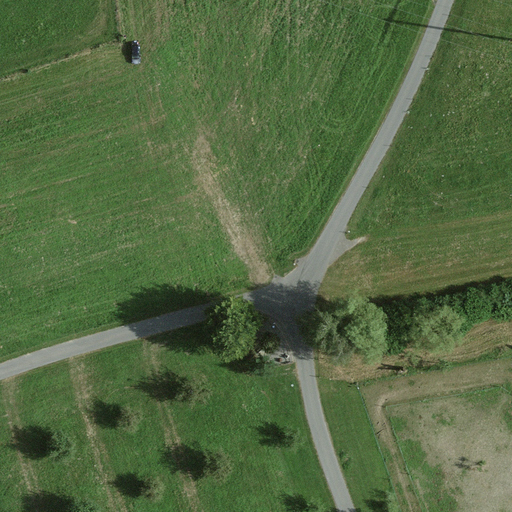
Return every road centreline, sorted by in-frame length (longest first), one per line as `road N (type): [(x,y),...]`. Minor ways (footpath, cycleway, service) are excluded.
road 1 (unclassified): [(345,511),(317,432),(304,302),(444,0)]
road 2 (track): [(0,373),(133,330),(304,302)]
